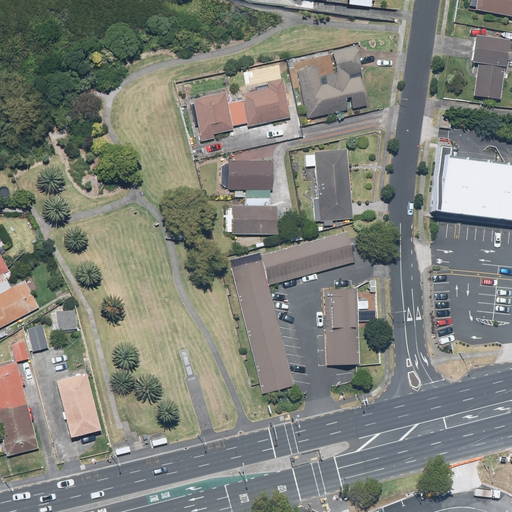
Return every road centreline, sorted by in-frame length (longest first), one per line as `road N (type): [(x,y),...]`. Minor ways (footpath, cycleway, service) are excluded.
road 1 (primary): [(9,511),(400,410)]
road 2 (residential): [(407,342),(400,189),(428,0)]
road 3 (primary): [(411,455),(186,511)]
